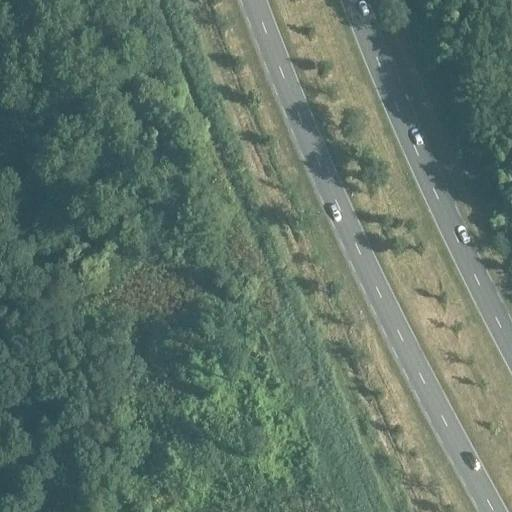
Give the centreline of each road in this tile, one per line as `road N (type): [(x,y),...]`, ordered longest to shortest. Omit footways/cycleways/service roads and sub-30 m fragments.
road 1 (primary): [(253,0),(357,243),(500,511)]
road 2 (primary): [(511,347),(420,159),(358,0)]
